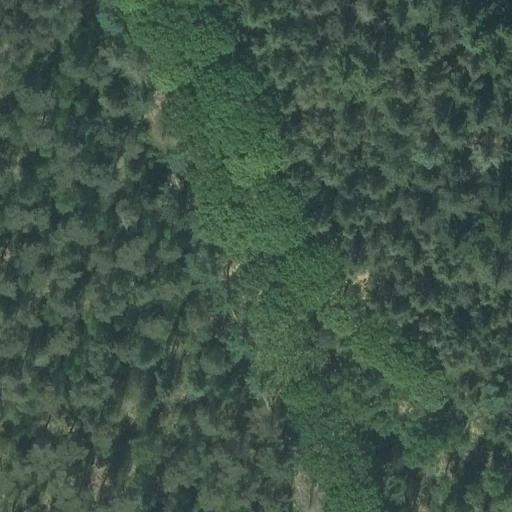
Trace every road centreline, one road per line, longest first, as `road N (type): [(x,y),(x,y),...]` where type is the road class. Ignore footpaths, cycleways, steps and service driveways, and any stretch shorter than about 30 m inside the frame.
road 1 (track): [(147,0),(252,266),(511,435)]
road 2 (track): [(83,0),(285,511)]
